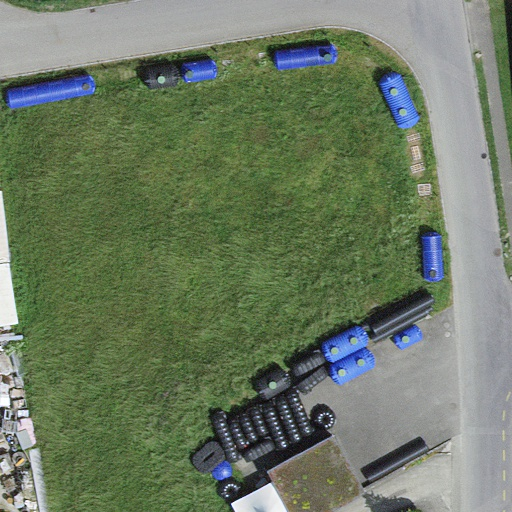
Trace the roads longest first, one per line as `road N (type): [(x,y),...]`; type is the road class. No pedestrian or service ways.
road 1 (residential): [(436,0),(484,345)]
road 2 (residential): [(484,345),(486,511)]
